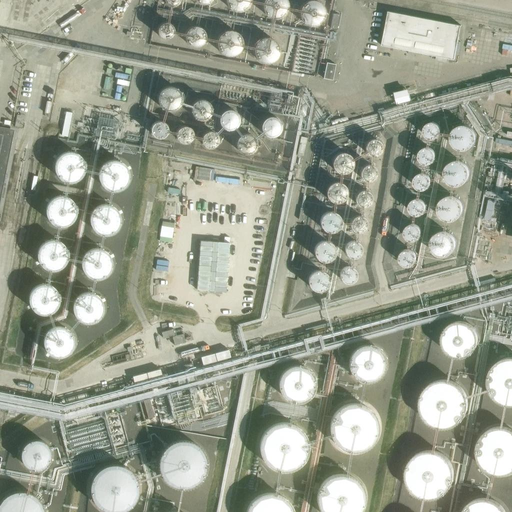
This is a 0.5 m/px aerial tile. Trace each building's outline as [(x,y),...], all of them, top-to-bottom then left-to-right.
[(76,0),(57,0),(61,10),(78,2),(76,0)] [(226,0),(227,4),(233,9),(242,9),(247,5),(248,0),(226,0)] [(263,0),(262,3),(263,10),(270,16),(278,16),(283,11),(285,4),(282,0),(263,0)] [(303,4),(299,11),(301,18),(307,23),(315,23),(321,19),(323,12),(318,3),(311,1),(303,4)] [(455,60),(461,26),(389,11),(382,46),(455,60)] [(341,14),(334,12),(331,28),(338,30),(341,14)] [(160,23),(157,28),(158,34),(163,38),(169,38),(173,35),(175,29),(171,23),(166,21),(160,23)] [(188,30),(185,36),(186,42),(191,47),(198,46),(203,43),(205,36),(201,29),(195,27),(188,30)] [(223,34),(219,41),(220,48),(226,54),(235,54),(240,49),(242,42),(238,34),(230,31),(223,34)] [(258,44),(254,51),(255,58),(262,63),(270,63),(275,59),(277,52),(273,44),(266,41),(258,44)] [(327,63),(324,79),(333,81),(336,65),(327,63)] [(184,97),(184,94),(184,92),(183,89),(181,87),(179,84),(177,83),(175,81),(172,81),(169,80),(167,81),(164,82),(161,83),(159,85),(157,87),(156,89),(155,92),(155,95),(155,97),(156,100),(157,103),(158,105),(160,107),(163,108),(165,109),(168,110),(171,110),(174,109),(176,108),(179,107),(181,105),(182,102),(183,100),(184,97)] [(193,98),(189,104),(190,112),(196,118),(204,118),(210,113),(212,105),(208,98),(201,95),(193,98)] [(232,118),(232,116),(232,113),(230,110),(228,108),(225,107),(223,107),(220,107),(217,109),(215,110),(214,113),(213,116),(213,119),(214,121),(216,123),(219,125),(221,126),(224,126),(227,125),(229,123),(231,121),(232,118)] [(66,112),(62,136),(68,137),(72,113),(66,112)] [(170,128),(170,125),(170,123),(168,120),(167,118),(164,117),(162,116),(159,116),(157,116),(154,117),(152,119),(151,121),(150,124),(149,126),(149,129),(150,131),(152,133),(154,135),(156,136),(159,137),(161,137),(164,136),(166,135),(168,133),(169,130),(170,128)] [(281,128),(281,125),(281,123),(279,120),(278,119),(276,117),(273,116),(271,116),(268,116),(266,117),(263,118),(262,120),(261,122),(260,125),(260,128),(260,130),(262,132),(263,134),(265,136),(268,137),(270,137),(273,137),(275,136),(278,135),(279,133),(281,130),(281,128)] [(194,133),(194,130),(194,127),(192,124),(190,122),(187,121),(184,120),(181,121),(179,122),(177,125),(175,127),(175,130),(176,133),(177,136),(179,138),(182,139),(185,139),(188,139),(190,137),(192,135),(194,133)] [(442,133),(443,130),(442,127),(441,124),(439,122),(437,120),(434,120),(431,120),(428,121),(426,123),(424,125),(424,128),(424,131),(425,134),(427,136),(429,138),(432,139),(435,138),(438,137),(440,135),(442,133)] [(453,125),(449,134),(452,143),(460,148),(469,148),(476,141),(477,131),(471,123),(462,121),(453,125)] [(0,213),(0,197),(13,129),(0,126),(0,215),(0,214),(0,213)] [(218,137),(218,135),(218,132),(217,129),(214,127),(212,126),(209,126),(206,126),(204,128),(202,130),(201,132),(200,135),(201,138),(202,140),(204,142),(207,144),(210,144),(212,143),(215,142),(217,140),(218,137)] [(240,135),(235,141),(236,149),(242,155),(250,155),(256,150),(258,143),(255,135),(247,132),(240,135)] [(380,146),(381,143),(380,141),(379,138),(377,137),(374,135),(372,135),(369,136),(367,138),(365,140),(365,142),(365,145),(366,148),(367,150),(370,151),(372,152),(375,151),(377,150),(379,148),(380,146)] [(297,155),(303,157),(307,138),(300,137),(297,155)] [(436,156),(437,153),(436,150),(435,148),(433,146),(430,145),(428,144),(425,144),(422,146),(420,147),(419,150),(418,153),(418,155),(419,158),(421,160),(423,162),(426,163),(428,163),(431,162),(434,161),(435,158),(436,156)] [(354,161),(354,159),(354,156),(353,154),(352,152),(350,150),(348,148),(346,147),(343,147),(341,147),(338,148),(336,149),(334,151),(332,153),(331,155),(331,158),(331,160),(331,163),(332,165),(334,167),(336,169),(338,170),(341,171),(343,171),(346,170),(348,169),(350,168),(352,166),(353,164),(354,161)] [(59,153),(53,163),(56,175),(66,182),(76,181),(83,177),(87,165),(82,154),(70,149),(59,153)] [(102,159),(96,170),(98,182),(109,189),(119,188),(126,183),(130,172),(125,160),(113,155),(102,159)] [(447,160),(443,169),(445,178),(453,184),(463,183),(469,176),(470,166),(465,159),(455,156),(447,160)] [(377,171),(377,168),(377,166),(375,163),(373,162),(370,161),(368,160),(365,161),(362,162),(360,164),(359,167),(359,169),(359,172),(360,175),(362,177),(364,178),(367,179),(370,179),(373,178),(375,176),(376,174),(377,171)] [(432,179),(432,178),(432,175),(430,172),(427,170),(423,169),(420,169),(417,170),(416,171),(414,174),(413,176),(413,178),(413,182),(415,185),(418,187),(422,188),(425,188),(427,187),(429,186),(431,183),(432,181),(432,179)] [(327,181),(324,188),(325,195),(331,201),(339,200),(345,196),(347,189),(343,181),(335,178),(327,181)] [(371,195),(370,191),(368,188),(366,186),(362,185),(359,186),(357,186),(355,187),(353,191),(352,193),(352,195),(352,198),(354,201),(357,203),(360,204),(364,204),(366,203),(368,202),(370,199),(371,195)] [(50,195),(45,205),(47,218),(57,225),(68,224),(74,219),(79,208),(73,196),(62,191),(50,195)] [(440,197),(436,206),(438,215),(446,220),(456,219),(463,213),(463,203),(458,195),(449,193),(440,197)] [(426,208),(427,205),(426,202),(425,199),(424,197),(421,195),(418,195),(415,195),(413,196),(410,198),(409,200),(408,203),(408,206),(409,209),(411,211),(413,212),(416,213),(419,213),(422,212),(424,210),(426,208)] [(93,202),(87,212),(90,224),(100,231),(111,230),(117,226),(121,214),(116,203),(105,198),(93,202)] [(322,210),(318,217),(319,224),(326,230),(334,230),(340,225),(341,218),(337,210),(330,207),(322,210)] [(367,220),(366,216),(365,214),(364,213),(362,211),(360,211),(357,210),(354,211),(350,213),(349,216),(348,218),(348,220),(349,224),(351,226),(354,228),(357,229),(361,228),(364,226),(366,223),(367,220)] [(423,232),(423,229),(422,227),(421,224),(419,222),(416,221),(414,221),(411,221),(408,222),(406,224),(405,227),(404,230),(405,232),(406,235),(407,237),(410,239),(412,239),(415,239),(418,238),(420,237),(422,235),(423,232)] [(434,230),(430,239),(433,248),(441,254),(450,253),(457,246),(458,237),(452,229),(443,226),(434,230)] [(41,239),(36,249),(38,261),(48,268),(59,267),(65,263),(69,252),(64,240),(53,235),(41,239)] [(316,239),(312,245),(313,253),(320,258),(328,258),(333,254),(335,247),(331,238),(324,236),(316,239)] [(363,247),(362,243),(362,242),(360,240),(358,239),(356,238),(353,237),(349,238),(347,240),(345,244),(344,247),(344,249),(345,251),(347,254),(350,256),(353,256),(357,256),(359,255),(360,254),(362,251),(363,247)] [(86,248),(80,258),(83,270),(93,277),(103,276),(110,272),(114,260),(109,248),(97,244),(86,248)] [(417,258),(418,256),(418,253),(417,251),(415,248),(413,247),(411,246),(408,246),(405,246),(403,248),(401,249),(400,252),(399,254),(400,257),(400,260),(402,262),(404,263),(407,264),(409,264),(412,264),(414,263),(416,261),(417,258)] [(357,272),(357,268),(355,266),(354,265),(352,264),(351,263),(349,262),(347,262),(344,263),(342,264),(341,266),(339,268),(338,272),(338,274),(339,276),(341,279),(344,281),(347,282),(351,281),(355,279),(357,276),(357,272)] [(331,278),(331,277),(331,275),(330,273),(329,270),(327,268),(323,266),(321,265),(319,265),(316,265),(314,266),(312,267),(310,268),(308,271),(307,273),(306,275),(306,277),(306,280),(307,282),(308,284),(310,286),(312,288),(314,289),(316,290),(318,290),(321,290),(323,289),(325,288),(327,286),(329,284),(330,282),(331,278)] [(34,282),(28,292),(31,305),(41,312),(52,311),(58,306),(62,295),(57,283),(46,278),(34,282)] [(77,290),(71,301),(74,313),(84,320),(95,319),(101,315),(105,303),(100,291),(89,287),(77,290)] [(479,336),(479,335),(478,332),(477,328),(476,325),(473,322),(469,319),(467,318),(462,317),(460,317),(455,317),(452,318),(449,320),(447,322),(444,325),(443,328),(442,331),(441,335),(441,339),(442,342),(444,346),(447,349),(449,351),(452,352),(455,354),(459,354),(462,354),(466,353),(470,351),(473,349),(475,346),(477,343),(478,339),(479,336)] [(48,327),(42,337),(44,349),(55,356),(65,355),(72,351),(76,339),(71,328),(59,323),(48,327)] [(184,334),(172,337),(174,346),(186,343),(184,334)] [(385,359),(385,358),(384,354),(383,351),(381,348),(379,345),(376,343),(374,341),(370,340),(367,340),(363,340),(359,341),(356,343),(353,345),(351,348),(349,351),(348,354),(348,358),(348,361),(349,365),(350,368),(353,371),(354,373),(358,375),(361,376),(366,377),(369,377),(372,376),(376,374),(379,372),(382,368),(383,365),(384,362),(385,359)] [(511,353),(510,353),(507,354),(503,355),(499,357),(495,360),(493,363),(490,367),(488,371),(488,376),(488,381),(489,386),(491,390),(494,394),(497,397),(502,400),(507,402),(511,402),(511,353)] [(181,354),(124,368),(127,383),(184,368),(181,354)] [(314,380),(314,376),(313,373),(311,370),(309,367),(307,365),(304,363),(301,362),(296,361),(293,362),(289,363),(286,364),(282,367),(280,370),(279,373),(277,377),(277,380),(277,384),(279,387),(280,390),(282,393),(285,395),(288,397),(292,398),(295,399),(299,399),(302,398),(306,396),(309,394),(311,391),(313,387),(314,384),(314,380)] [(469,400),(468,395),(467,390),(464,386),(461,382),(457,379),(452,377),(446,375),(442,375),(439,376),(434,377),(430,380),(426,383),(423,387),(421,391),(419,396),(419,400),(420,405),(421,410),(423,414),(427,418),(430,420),(434,423),(439,424),(444,425),(449,424),(453,423),(458,420),(461,418),(464,414),(467,410),(468,405),(469,400)] [(119,384),(117,378),(107,380),(108,387),(119,384)] [(379,428),(379,424),(379,419),(377,414),(375,410),(372,406),(368,403),(364,401),(359,399),(354,399),(350,399),(345,400),(340,402),(337,405),(333,409),(331,413),(329,417),(328,422),(328,427),(329,432),(331,436),(334,440),(337,444),(341,446),(346,448),(351,449),(355,450),(360,449),(365,447),(369,445),(373,441),(375,437),(378,433),(379,428)] [(307,450),(308,445),(307,440),(306,435),(304,431),(301,427),(297,424),(293,422),(288,420),(283,420),(279,420),(274,421),(270,423),(266,426),(262,429),(260,433),(258,438),(257,443),(257,447),(258,452),(260,456),(262,461),(266,464),(270,467),(274,469),(279,470),(284,470),(288,469),(293,468),(297,465),(301,462),(304,458),(306,454),(307,450)] [(511,425),(510,425),(507,424),(501,423),(496,423),(492,424),(488,426),(484,429),(480,433),(478,437),(476,442),(475,447),(476,452),(477,457),(479,462),(482,466),(485,468),(490,471),(495,473),(501,474),(505,473),(510,472),(511,470),(511,425)] [(111,433),(111,430),(110,428),(108,427),(105,427),(102,427),(101,429),(99,430),(99,433),(99,435),(101,437),(103,439),(105,439),(107,439),(109,438),(111,436),(111,433)] [(52,452),(52,451),(52,448),(51,446),(50,443),(47,440),(45,438),(42,436),(38,435),(35,435),(33,436),(30,437),(27,439),(25,440),(23,443),(21,446),(21,448),(20,451),(20,454),(21,457),(23,460),(24,462),(27,464),(29,466),(32,467),(35,467),(38,467),(41,467),(45,465),(47,463),(49,461),(51,458),(52,456),(52,452)] [(207,463),(207,462),(207,458),(205,453),(203,449),(200,445),(196,442),(192,440),(188,438),(184,438),(178,438),(175,439),(170,442),(166,444),(163,448),(161,452),(159,457),(159,462),(159,467),(160,471),(163,476),(165,479),(169,482),(173,484),(178,486),(182,487),(188,486),(191,485),(196,483),(199,480),(203,477),(205,473),(207,468),(207,463)] [(454,472),(454,471),(454,466),(453,462),(450,458),(448,455),(445,452),(441,450),(437,448),(432,447),(427,447),(422,449),(418,451),(414,454),(411,457),(408,462),(407,466),(406,471),(407,475),(408,480),(410,484),(413,488),(417,491),(420,493),(425,495),(429,495),(435,495),(439,493),(443,491),(447,488),(450,485),(452,481),(454,476),(454,472)] [(139,486),(139,481),(137,477),(135,472),(132,468),(128,465),(124,463),(119,462),(115,461),(110,462),(106,463),(101,465),(98,468),(95,472),(92,477),(91,481),(90,485),(90,490),(92,495),(94,499),(97,502),(100,506),(105,508),(109,510),(113,510),(118,510),(123,509),(128,507),(131,504),(134,500),(137,495),(139,491),(139,486)] [(367,501),(367,496),(367,491),(365,486),(363,482),(359,478),(356,475),(351,472),(346,471),(341,470),(336,470),(331,472),(327,474),(323,477),(319,481),(317,485),(315,490),(314,495),(314,500),(315,505),(317,509),(319,511),(362,511),(363,511),(365,506),(367,501)] [(44,511),(44,507),(43,502),(40,498),(37,494),(33,491),(29,489),(25,488),(19,488),(15,488),(10,490),(6,492),(2,496),(0,498),(0,511),(44,511)] [(293,511),(294,510),(293,505),(291,502),(287,497),(283,494),(279,492),(275,490),(270,490),(264,490),(260,492),(257,494),(252,497),(249,502),(247,505),(246,510),(245,511),(293,511)] [(506,511),(506,510),(503,505),(500,501),(496,498),(491,497),(486,495),(482,495),(477,496),(473,498),(469,500),(466,503),(464,506),(461,510),(460,511),(506,511)]
